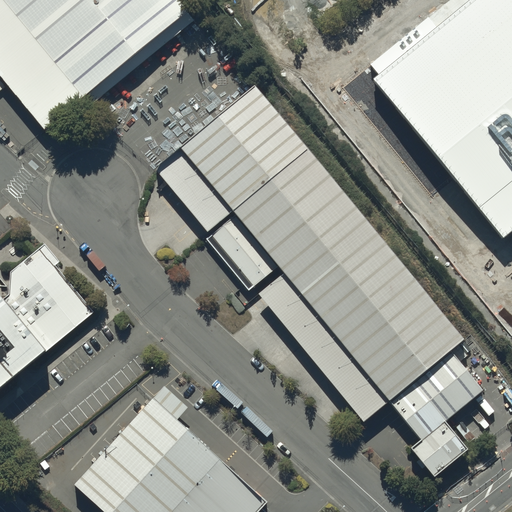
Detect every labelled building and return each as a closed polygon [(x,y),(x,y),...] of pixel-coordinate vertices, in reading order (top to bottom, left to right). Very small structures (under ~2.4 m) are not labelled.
[(190,6),(184,0),(0,0),(0,72),(46,127),(190,6)] [(511,314),(511,15),(499,0),(433,0),(323,93),(511,314)] [(377,0),(385,9),(396,0),(377,0)] [(343,18),(350,27),(365,15),(358,5),(343,18)] [(457,333),(240,77),(142,160),(359,416),(383,395),(445,343),(457,333)] [(87,304),(32,239),(4,263),(3,295),(42,342),(87,304)] [(0,355),(28,332),(0,299),(0,355)] [(477,380),(445,343),(383,395),(415,432),(477,380)] [(479,350),(472,355),(485,371),(492,365),(479,350)] [(262,511),(269,505),(155,402),(76,489),(100,511),(262,511)] [(124,419),(130,424),(143,410),(137,405),(124,419)]
